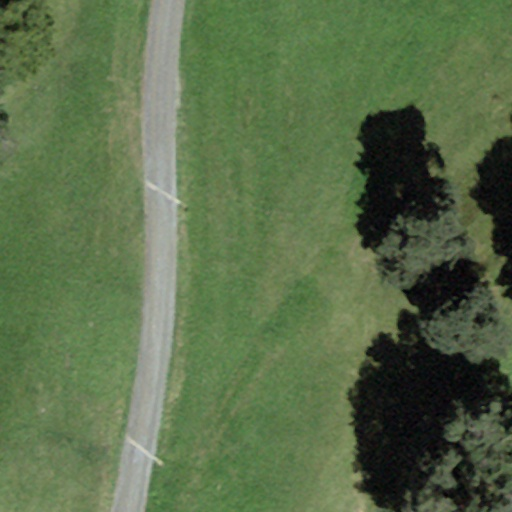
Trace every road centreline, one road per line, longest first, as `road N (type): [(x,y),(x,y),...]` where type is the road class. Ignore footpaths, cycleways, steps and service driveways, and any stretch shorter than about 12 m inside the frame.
road 1 (track): [(172,511),(227,399),(344,201),(442,0)]
road 2 (track): [(160,0),(141,112),(150,309),(115,511)]
